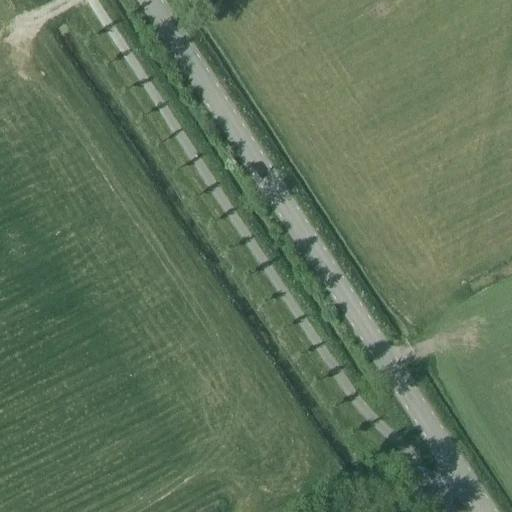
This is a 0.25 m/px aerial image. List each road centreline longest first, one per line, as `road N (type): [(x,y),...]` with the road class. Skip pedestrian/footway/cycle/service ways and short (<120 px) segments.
road 1 (unknown): [(75,0),(339,400),(403,462),(439,511)]
road 2 (tertiary): [(484,511),(149,0)]
